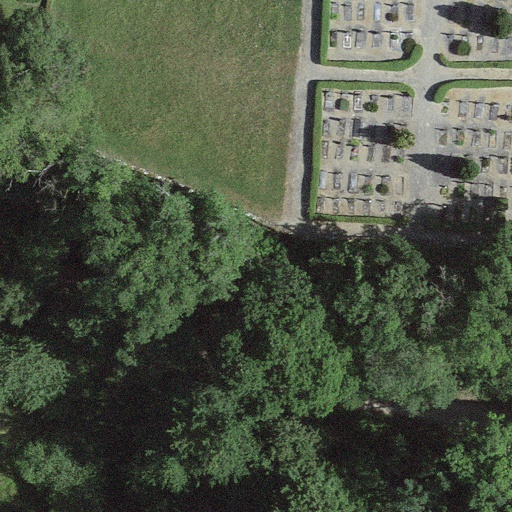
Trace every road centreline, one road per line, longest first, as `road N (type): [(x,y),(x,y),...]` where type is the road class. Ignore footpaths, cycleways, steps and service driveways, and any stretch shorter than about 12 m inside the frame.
road 1 (track): [(0,272),(289,378),(381,399)]
road 2 (residential): [(381,399),(511,427)]
